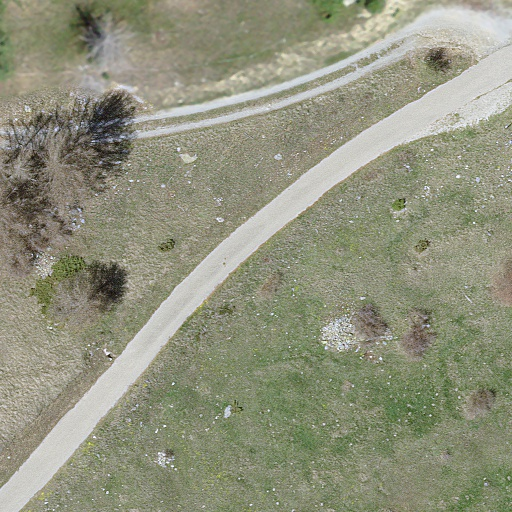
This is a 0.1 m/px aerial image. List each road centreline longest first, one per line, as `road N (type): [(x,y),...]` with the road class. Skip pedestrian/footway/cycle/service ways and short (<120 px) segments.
road 1 (unclassified): [(0,511),(182,303),(298,188),(511,55)]
road 2 (track): [(511,55),(452,25),(280,97),(125,132),(0,140)]
